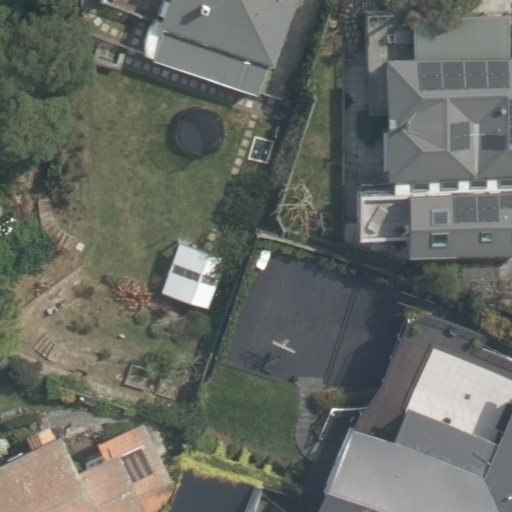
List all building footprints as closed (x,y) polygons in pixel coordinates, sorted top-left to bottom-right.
[(261,96),(293,0),(161,0),(143,57),(261,96)] [(511,264),(511,59),(377,67),(384,182),(355,184),(358,246),(389,244),(391,271),(511,264)] [(409,296),(263,241),(220,356),(366,411),(409,296)] [(511,511),(511,375),(430,346),(391,457),(343,440),(317,511),(511,511)] [(0,456),(0,511),(155,511),(173,505),(140,427),(83,451),(73,426),(0,456)] [(245,511),(249,500),(186,480),(176,511),(245,511)]
